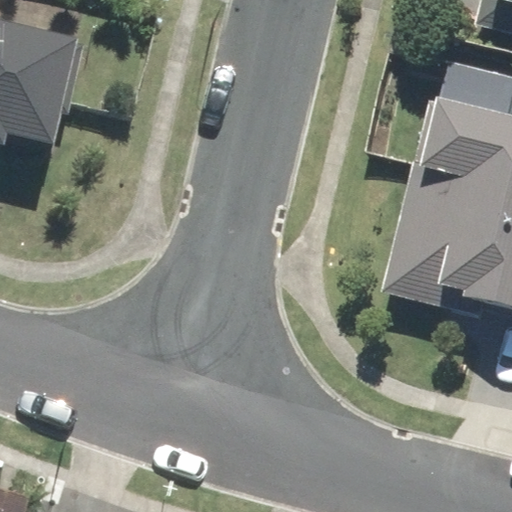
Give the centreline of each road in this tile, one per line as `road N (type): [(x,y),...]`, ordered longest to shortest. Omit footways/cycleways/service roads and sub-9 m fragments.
road 1 (residential): [(283,0),(175,426)]
road 2 (residential): [(175,426),(511,509)]
road 3 (residential): [(0,353),(175,426)]
